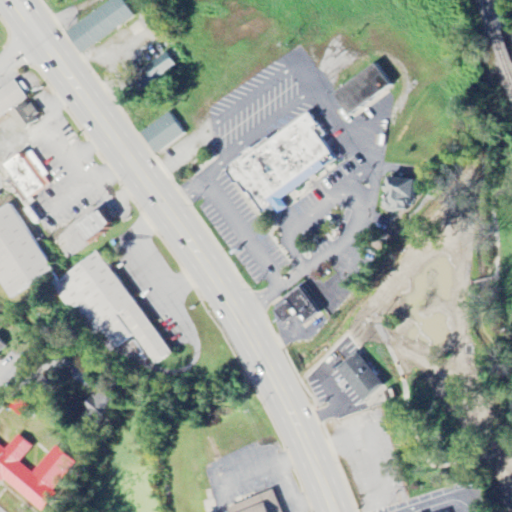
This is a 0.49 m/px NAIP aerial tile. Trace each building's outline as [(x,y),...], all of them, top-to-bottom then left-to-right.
[(137,19),(124,0),(118,0),(67,31),(81,54),(137,19)] [(179,66),(169,53),(144,71),(153,85),(179,66)] [(336,95),(352,117),(395,87),(379,64),(336,95)] [(0,93),(0,118),(30,100),(19,83),(0,93)] [(13,114),(24,133),(44,120),(33,102),(13,114)] [(142,134),(158,155),(187,134),(171,113),(142,134)] [(284,199),(328,170),(323,163),(335,155),(324,138),(328,136),(313,114),(232,167),(263,215),(276,206),(281,215),(291,208),(284,199)] [(7,166),(31,200),(55,184),(31,150),(7,166)] [(420,180),(390,177),(387,210),(417,214),(420,180)] [(55,272),(15,205),(0,214),(0,278),(12,298),(55,272)] [(90,241),(117,229),(109,212),(83,225),(90,241)] [(56,283),(105,357),(137,336),(157,366),(171,356),(103,253),(56,283)] [(278,310),(289,326),(302,317),(308,325),(324,314),(305,290),(278,310)] [(0,354),(8,347),(0,338),(0,354)] [(388,386),(364,355),(342,372),(366,403),(388,386)] [(33,389),(45,399),(55,387),(43,377),(33,389)] [(81,418),(98,431),(119,403),(102,391),(81,418)] [(0,477),(45,511),(52,503),(28,484),(36,475),(21,464),(34,447),(20,435),(8,451),(0,445),(0,477)] [(56,493),(78,462),(57,446),(31,483),(36,487),(55,501),(59,495),(56,493)] [(284,511),(277,492),(232,508),(233,511),(284,511)]
